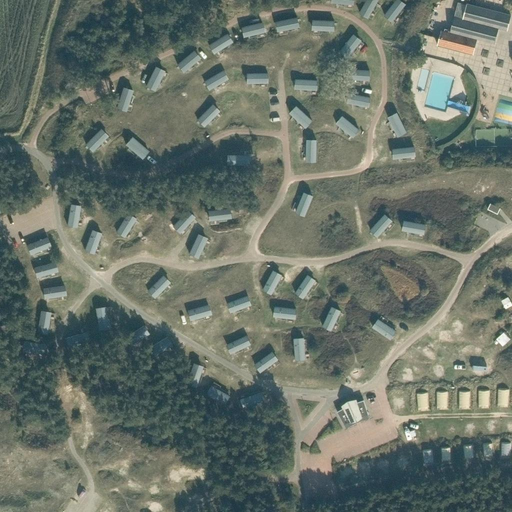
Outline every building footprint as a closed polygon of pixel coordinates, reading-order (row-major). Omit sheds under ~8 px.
[(379,3),(373,0),(368,0),(359,17),(368,22),(379,3)] [(405,8),(398,2),(384,18),(392,24),(405,8)] [(458,3),(454,18),(454,19),(463,21),(467,5),(459,3),(458,3)] [(441,32),(437,46),(473,56),(477,40),(494,44),(498,29),(507,31),(511,16),(467,5),(463,21),(454,19),(454,18),(450,33),(450,34),(441,32)] [(276,24),(278,34),(299,30),(297,21),(276,24)] [(313,23),(312,33),(334,34),(334,24),(313,23)] [(241,30),(243,40),(264,35),(262,25),(241,30)] [(208,48),(213,56),(232,45),(227,37),(208,48)] [(347,60),(361,43),(354,37),(340,54),(347,60)] [(193,54),(177,68),(183,75),(198,61),(193,54)] [(155,70),(146,91),(155,95),(165,74),(155,70)] [(369,74),(348,72),(347,82),(369,83),(369,74)] [(222,73),(204,85),(209,93),(227,81),(222,73)] [(247,76),(247,85),(268,85),(268,76),(247,76)] [(316,93),(317,83),(295,82),(295,92),(316,93)] [(116,112),(126,115),(132,94),(123,91),(116,112)] [(370,100),(348,96),(347,105),(369,109),(370,100)] [(211,107),(197,123),(204,130),(218,114),(211,107)] [(306,131),(313,123),(296,109),(289,116),(306,131)] [(397,116),(388,121),(398,139),(406,135),(397,116)] [(342,120),(336,127),(352,141),(358,134),(342,120)] [(91,153),(107,139),(101,133),(85,147),(91,153)] [(132,140),(126,147),(141,161),(147,154),(132,140)] [(315,164),(316,142),(307,142),(306,163),(315,164)] [(394,151),(394,160),(416,159),(415,149),(394,151)] [(304,219),(313,197),(304,194),(296,215),(304,219)] [(491,204),(488,209),(498,213),(500,209),(491,204)] [(80,208),(70,206),(66,228),(76,230),(80,208)] [(187,211),(172,227),(181,235),(196,219),(187,211)] [(208,212),(208,222),(230,221),(230,211),(208,212)] [(126,215),(116,233),(126,239),(136,221),(126,215)] [(391,224),(384,217),(371,233),(378,239),(391,224)] [(404,223),(403,232),(424,236),(425,227),(404,223)] [(102,236),(91,231),(82,253),(93,258),(102,236)] [(198,261),(208,240),(199,236),(189,256),(198,261)] [(48,238),(26,246),(31,257),(52,249),(48,238)] [(55,262),(34,268),(37,279),(58,274),(55,262)] [(283,277),(270,270),(261,288),(273,295),(283,277)] [(306,274),(293,292),(303,299),(316,282),(306,274)] [(162,275),(146,291),(154,300),(171,285),(162,275)] [(65,287),(42,289),(44,301),(66,298),(65,287)] [(247,293),(226,302),(231,314),(252,306),(247,293)] [(208,303),(184,309),(188,324),(212,317),(208,303)] [(293,321),(296,309),(274,305),(271,317),(293,321)] [(340,311),(329,306),(319,327),(330,333),(340,311)] [(105,307),(95,309),(99,332),(109,330),(105,307)] [(51,314),(41,312),(36,334),(47,336),(51,314)] [(378,318),(370,328),(387,341),(395,332),(378,318)] [(149,337),(143,327),(126,338),(132,347),(149,337)] [(90,343),(87,333),(65,339),(68,349),(90,343)] [(247,335),(225,344),(230,355),(251,346),(247,335)] [(305,337),(292,337),(294,360),(306,360),(305,337)] [(172,348),(167,338),(147,349),(148,352),(152,359),(157,356),(172,348)] [(46,345),(23,342),(22,353),(45,356),(46,345)] [(272,350),(254,362),(260,371),(278,360),(272,350)] [(205,368),(194,364),(189,378),(186,386),(191,388),(197,390),(205,368)] [(231,398),(211,387),(205,397),(226,407),(231,398)] [(262,395),(241,400),(244,411),(265,405),(262,395)] [(345,408),(337,412),(344,426),(345,425),(346,428),(356,423),(359,421),(369,418),(368,415),(369,415),(364,400),(356,403),(355,401),(351,402),(351,403),(348,404),(347,403),(343,405),(345,408)]
